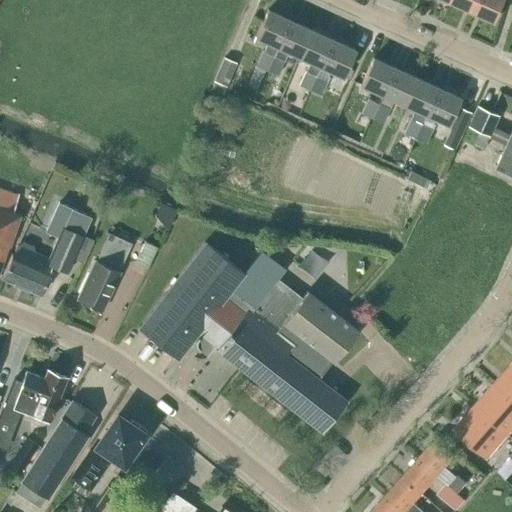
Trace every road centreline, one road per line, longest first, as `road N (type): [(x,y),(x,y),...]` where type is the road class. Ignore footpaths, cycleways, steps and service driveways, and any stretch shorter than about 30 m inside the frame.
road 1 (unclassified): [(301,511),(142,378),(94,347),(0,311)]
road 2 (residential): [(326,511),(511,291)]
road 3 (residential): [(511,75),(344,0)]
